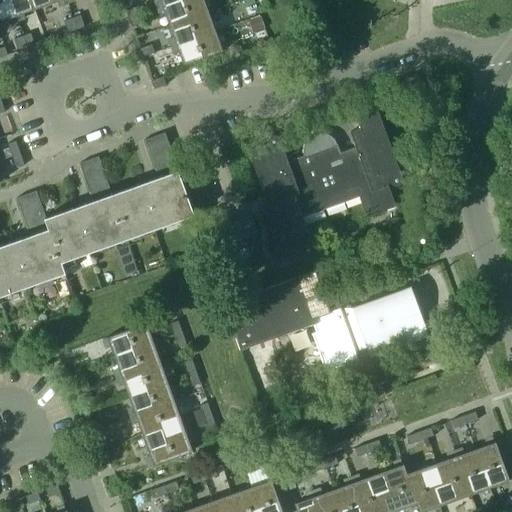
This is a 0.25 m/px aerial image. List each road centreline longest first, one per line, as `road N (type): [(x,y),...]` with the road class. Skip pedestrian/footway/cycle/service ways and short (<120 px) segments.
road 1 (residential): [(123,115),(289,93),(428,43),(479,52),(511,43)]
road 2 (residential): [(95,134),(60,142),(40,83),(101,63),(123,115)]
